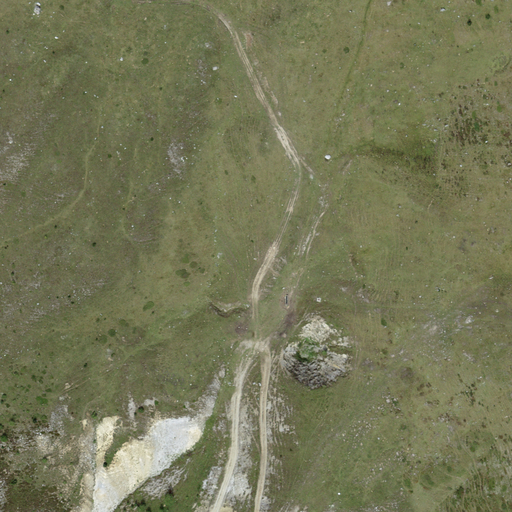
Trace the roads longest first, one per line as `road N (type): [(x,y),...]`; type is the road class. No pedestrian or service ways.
road 1 (track): [(197,0),(220,13),(294,149),(300,176),(289,223),(263,271),(255,346)]
road 2 (track): [(255,346),(235,381),(232,457),(213,511)]
road 3 (track): [(255,346),(265,357),(254,511)]
